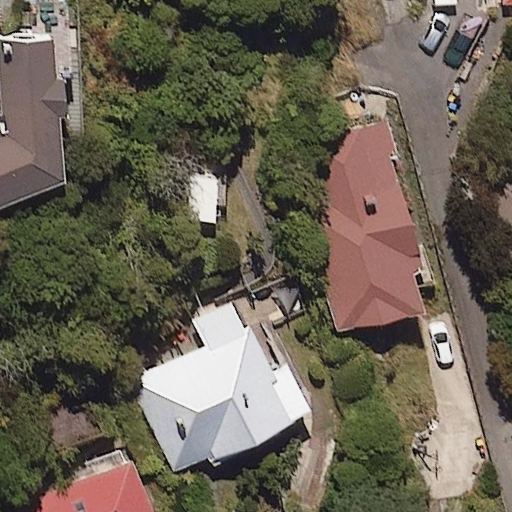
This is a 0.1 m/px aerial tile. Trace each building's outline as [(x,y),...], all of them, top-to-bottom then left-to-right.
[(44,24),(0,27),(0,190),(54,160),(44,24)] [(404,255),(416,251),(384,148),(396,144),(386,112),(277,146),(332,321),(416,295),(404,255)] [(511,163),(498,168),(511,218),(511,163)] [(266,357),(230,297),(192,319),(202,337),(129,379),(180,466),(304,394),(278,350),(266,357)] [(152,511),(124,449),(0,503),(0,508),(1,511),(152,511)]
